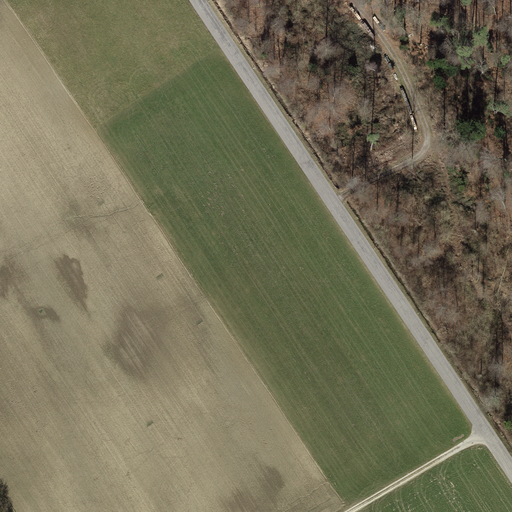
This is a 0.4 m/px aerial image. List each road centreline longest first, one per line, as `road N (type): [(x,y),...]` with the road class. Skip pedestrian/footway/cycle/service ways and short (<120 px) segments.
road 1 (tertiary): [(199,0),(511,468)]
road 2 (track): [(333,201),(414,160),(429,138),(398,62),(353,0)]
road 3 (track): [(355,511),(489,433)]
